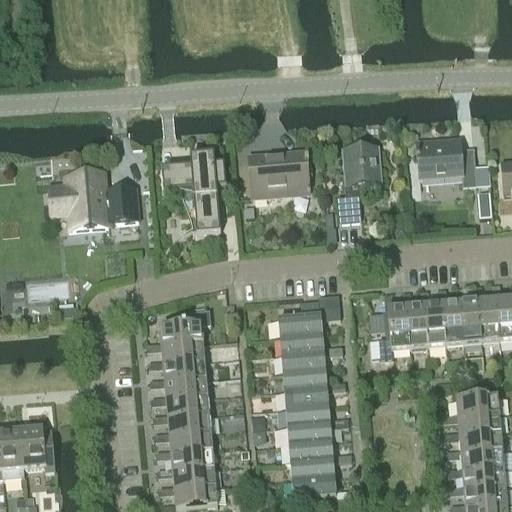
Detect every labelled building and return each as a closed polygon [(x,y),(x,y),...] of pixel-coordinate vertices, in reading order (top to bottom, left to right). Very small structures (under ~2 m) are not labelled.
[(418,150),(420,185),(463,182),(464,193),(476,192),(473,155),(461,156),(460,146),(418,150)] [(336,204),(338,230),(359,228),(357,193),(382,191),(379,154),(341,156),(345,204),(336,204)] [(248,167),(252,204),(278,202),(278,194),(307,192),(305,172),(307,172),(307,168),(305,168),(304,158),(286,160),(286,164),(248,167)] [(192,194),(196,241),(220,239),(216,193),(225,192),(223,170),(215,171),(214,166),(190,168),(191,173),(162,175),(164,197),(192,194)] [(511,168),(501,169),(504,202),(511,201),(511,168)] [(70,221),(71,237),(108,235),(108,231),(138,229),(136,196),(105,198),(104,181),(67,184),(68,192),(48,193),(50,223),(70,221)] [(490,198),(476,199),(478,225),(491,224),(490,198)] [(252,213),(243,214),(244,224),(253,224),(252,213)] [(495,306),(499,349),(511,347),(511,304),(510,304),(500,305),(499,291),(490,292),(492,306),(490,306),(495,306)] [(478,307),(481,350),(499,349),(495,306),(490,306),(483,306),(481,292),(473,293),(474,307),(478,307)] [(460,308),(464,352),(481,350),(478,307),(474,307),(465,307),(464,294),(455,295),(456,309),(460,308)] [(442,311),(445,354),(464,352),(460,308),(456,309),(447,310),(445,296),(437,296),(438,311),(442,311)] [(424,312),(428,355),(445,354),(442,311),(438,311),(429,311),(428,297),(419,297),(421,312),(424,312)] [(406,313),(410,357),(428,355),(424,312),(421,312),(411,313),(410,299),(401,299),(403,313),(406,313)] [(393,358),(410,357),(406,313),(403,313),(393,314),(392,300),(383,301),(384,316),(387,316),(390,346),(378,347),(380,369),(394,368),(393,358)] [(279,344),(322,341),(321,327),(341,326),(339,302),(316,303),(317,308),(299,309),(301,323),(277,325),(279,344)] [(384,320),(381,320),(380,310),(370,311),(371,321),(369,322),(371,340),(386,338),(384,320)] [(146,359),(161,358),(160,354),(203,351),(202,333),(210,333),(209,318),(184,320),(185,333),(159,335),(160,350),(146,351),(146,359)] [(279,344),(280,362),(324,358),(324,354),(322,341),(279,344)] [(148,378),(162,377),(162,373),(205,369),(203,351),(160,354),(161,358),(162,368),(147,369),(148,378)] [(280,362),(282,380),(326,376),(325,363),(333,362),(332,353),(324,354),(324,358),(280,362)] [(332,353),(333,362),(342,362),(341,353),(332,353)] [(228,359),(229,367),(238,366),(237,359),(228,359)] [(150,395),(164,394),(163,391),(206,387),(205,369),(162,373),(162,377),(163,385),(149,387),(150,395)] [(282,380),(283,398),(327,394),(327,390),(326,376),(282,380)] [(151,413),(165,412),(165,408),(208,405),(206,387),(163,391),(164,394),(164,403),(150,405),(151,413)] [(283,398),(285,416),(329,412),(328,399),(336,398),(336,389),(327,390),(327,394),(283,398)] [(336,389),(336,398),(345,398),(345,389),(336,389)] [(443,430),(457,429),(456,425),(499,421),(498,403),(455,406),(456,421),(442,422),(443,430)] [(152,431),(167,430),(167,426),(209,422),(208,405),(165,408),(165,412),(166,421),(152,423),(152,431)] [(285,416),(286,434),(330,430),(330,425),(329,412),(285,416)] [(444,448),(458,447),(458,443),(501,439),(499,421),(456,425),(457,429),(458,438),(443,440),(444,448)] [(155,449),(168,448),(168,444),(211,440),(209,422),(167,426),(167,430),(168,440),(154,441),(155,449)] [(339,425),(339,435),(348,434),(347,424),(339,425)] [(286,434),(288,452),(332,448),(331,435),(339,435),(339,425),(330,425),(330,430),(286,434)] [(20,436),(23,475),(44,473),(44,478),(54,477),(51,437),(42,438),(41,434),(20,436)] [(0,437),(0,459),(2,486),(23,484),(23,475),(20,436),(0,437)] [(252,437),(253,450),(266,449),(264,436),(252,437)] [(445,465),(460,464),(459,460),(502,457),(501,439),(458,443),(458,447),(459,457),(445,458),(445,465)] [(156,467),(170,466),(170,462),(212,458),(211,440),(168,444),(168,448),(169,457),(155,459),(156,467)] [(288,452),(289,470),(333,467),(333,461),(341,461),(333,461),(332,448),(288,452)] [(447,484),(461,483),(461,478),(504,475),(502,457),(459,460),(460,464),(460,474),(446,475),(447,484)] [(158,485),(172,484),(171,480),(214,476),(212,458),(170,462),(170,466),(171,475),(157,477),(158,485)] [(342,461),(342,471),(351,470),(350,460),(342,461)] [(289,470),(291,488),(335,485),(334,471),(342,471),(342,461),(341,461),(333,461),(333,467),(289,470)] [(448,502),(463,501),(462,497),(505,493),(504,475),(461,478),(461,483),(462,492),(448,494),(448,502)] [(159,503),(173,502),(173,498),(215,494),(214,476),(171,480),(172,484),(173,493),(158,494),(159,503)] [(239,482),(240,491),(249,491),(248,481),(239,482)] [(292,507),(327,504),(327,511),(348,511),(347,496),(336,497),(335,485),(291,488),(292,507)] [(499,511),(507,511),(505,493),(462,497),(463,501),(464,511),(449,511),(499,511)] [(216,511),(215,494),(173,498),(173,502),(174,511),(161,511),(216,511)]
